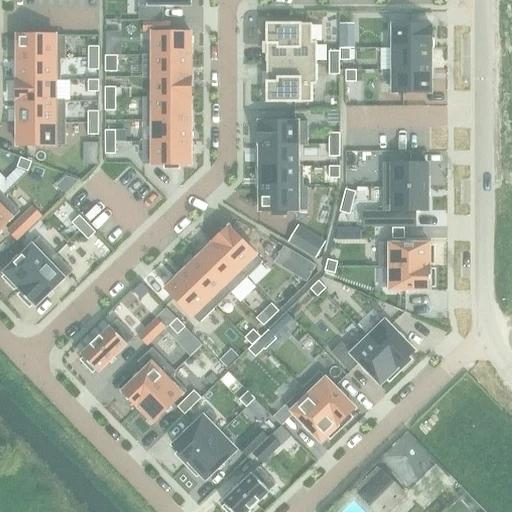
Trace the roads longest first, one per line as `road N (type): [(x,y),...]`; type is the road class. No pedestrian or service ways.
road 1 (residential): [(226,0),(222,161),(26,357)]
road 2 (residential): [(480,0),(478,305)]
road 3 (residential): [(291,511),(478,305)]
road 4 (residential): [(172,511),(26,357)]
